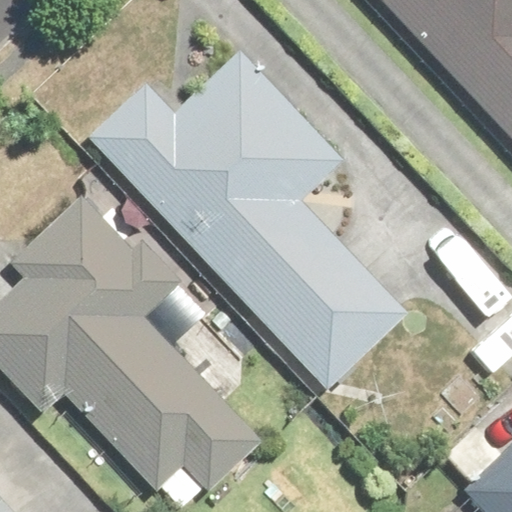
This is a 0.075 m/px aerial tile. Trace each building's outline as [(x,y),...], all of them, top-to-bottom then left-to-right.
[(511,0),(357,0),(507,162),(511,157),(511,0)] [(161,106),(138,82),(75,141),(98,165),(97,167),(208,284),(212,280),(313,388),(388,317),(286,210),(335,164),(223,47),(161,106)] [(0,379),(52,432),(71,414),(169,511),(172,511),(251,434),(148,332),(181,300),(77,197),(0,274),(0,379)] [(511,511),(511,446),(451,505),(457,511),(511,511)] [(0,511),(16,511),(21,508),(0,487),(0,511)]
